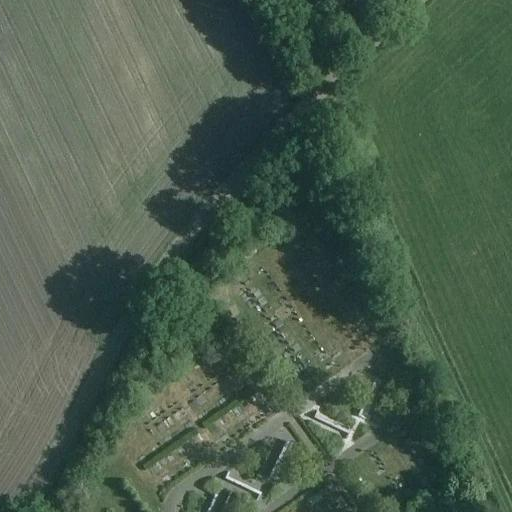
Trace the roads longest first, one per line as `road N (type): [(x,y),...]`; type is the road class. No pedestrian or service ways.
road 1 (residential): [(20,511),(158,275),(329,85)]
road 2 (unclassified): [(329,85),(417,0)]
